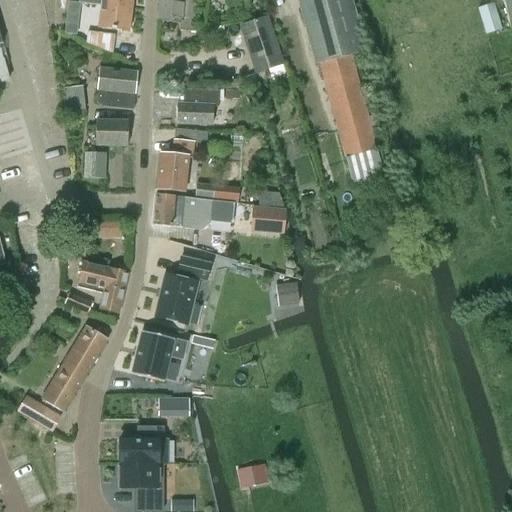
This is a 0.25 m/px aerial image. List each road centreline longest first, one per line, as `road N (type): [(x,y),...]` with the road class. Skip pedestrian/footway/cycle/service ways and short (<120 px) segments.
road 1 (residential): [(90,511),(93,398),(130,307),(144,206)]
road 2 (residential): [(144,206),(152,0)]
